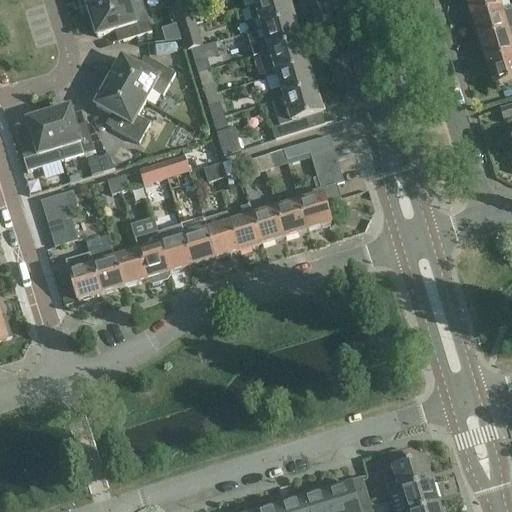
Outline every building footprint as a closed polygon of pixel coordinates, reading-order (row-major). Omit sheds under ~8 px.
[(84,0),(89,13),(129,1),(128,0),(84,0)] [(264,32),(294,22),(287,0),(282,0),(256,8),(256,6),(248,9),(252,23),(260,21),(264,32)] [(466,0),(472,19),(501,10),(497,0),(466,0)] [(129,1),(89,13),(97,39),(119,32),(123,43),(151,35),(145,13),(133,17),(129,1)] [(177,32),(195,26),(191,13),(188,2),(170,8),(177,32)] [(511,13),(510,7),(501,10),(472,19),(479,42),(508,33),(511,31),(511,13)] [(294,22),(264,32),(271,55),(301,45),(294,22)] [(204,23),(195,26),(177,32),(184,54),(202,48),(199,38),(204,36),(201,29),(206,28),(204,23)] [(487,65),(511,57),(511,45),(508,33),(479,42),(487,65)] [(265,81),(278,78),(308,68),(301,45),(271,55),(258,58),(265,81)] [(494,88),(494,89),(511,82),(511,57),(487,65),(490,76),(485,78),(489,89),(494,88)] [(198,77),(210,73),(205,59),(194,63),(198,77)] [(109,84),(145,105),(153,92),(163,97),(175,76),(149,62),(143,72),(122,61),(109,84)] [(273,105),(315,92),(308,68),(278,78),(282,91),(270,95),(273,105)] [(210,73),(198,77),(205,100),(217,96),(210,73)] [(145,105),(109,84),(96,108),(116,120),(111,130),(139,146),(150,126),(137,119),(145,105)] [(315,92),(273,105),(281,128),(273,131),(276,142),(296,136),(317,130),(313,118),(322,115),(315,92)] [(213,123),(224,120),(217,96),(205,100),(213,123)] [(511,107),(501,111),(505,125),(511,122),(511,138),(510,140),(511,147),(511,156),(509,158),(511,167),(511,107)] [(49,117),(63,163),(95,154),(86,125),(76,129),(70,111),(49,117)] [(63,163),(49,117),(28,124),(31,134),(16,138),(27,174),(63,163)] [(224,120),(213,123),(216,136),(223,160),(241,154),(234,131),(228,133),(224,120)] [(307,146),(310,156),(310,158),(333,151),(329,139),(307,146)] [(286,163),(310,156),(307,146),(283,153),(286,163)] [(314,169),(336,162),(333,151),(310,158),(314,169)] [(287,167),(286,163),(283,153),(269,157),(260,160),(264,174),(287,167)] [(114,172),(107,158),(98,161),(97,159),(87,163),(92,178),(114,172)] [(162,167),(166,181),(189,174),(185,160),(162,167)] [(264,174),(260,160),(251,163),(255,177),(264,174)] [(317,181),(340,173),(336,162),(314,169),(317,181)] [(213,169),(217,183),(226,180),(222,166),(213,169)] [(217,183),(213,169),(204,172),(208,186),(217,183)] [(299,205),(308,233),(331,226),(321,192),(344,185),(340,173),(317,181),(313,182),(317,192),(309,195),(311,201),(299,205)] [(116,181),(120,195),(130,192),(125,178),(116,181)] [(120,195),(116,181),(107,184),(111,198),(120,195)] [(64,197),(67,208),(68,211),(77,208),(73,194),(64,197)] [(44,216),(67,208),(64,197),(41,204),(44,216)] [(276,212),(285,240),(308,233),(299,205),(276,212)] [(230,226),(238,254),(261,247),(253,219),(249,207),(240,210),(244,221),(230,226)] [(71,220),(68,211),(67,208),(44,216),(48,227),(71,220)] [(285,240),(276,212),(253,219),(261,247),(285,240)] [(216,261),(238,254),(230,226),(227,216),(204,223),(207,233),(216,261)] [(51,238),(74,231),(71,220),(48,227),(51,238)] [(207,264),(216,261),(207,233),(204,223),(204,221),(194,224),(198,236),(184,240),(193,268),(193,271),(198,273),(206,270),(208,267),(207,264)] [(308,251),(343,241),(339,229),(304,238),(308,251)] [(74,231),(51,238),(55,250),(78,243),(74,231)] [(161,247),(170,275),(193,268),(184,240),(161,247)] [(138,254),(147,283),(170,275),(161,247),(138,254)] [(89,256),(101,297),(124,290),(115,261),(112,249),(89,256)] [(115,261),(124,290),(147,283),(138,254),(115,261)] [(101,297),(89,256),(66,263),(69,275),(78,304),(101,297)] [(5,343),(11,341),(8,331),(2,333),(0,325),(0,344),(5,343)] [(399,495),(432,485),(425,460),(392,470),(396,485),(386,488),(389,498),(399,495)] [(370,488),(389,483),(386,470),(367,474),(370,488)] [(362,480),(351,483),(359,507),(370,504),(362,480)] [(328,493),(334,511),(359,511),(359,507),(351,483),(352,486),(328,493)] [(404,511),(427,511),(440,508),(432,485),(399,495),(404,511)] [(334,511),(328,493),(304,501),(307,511),(334,511)] [(307,511),(304,501),(281,508),(281,511),(307,511)]
